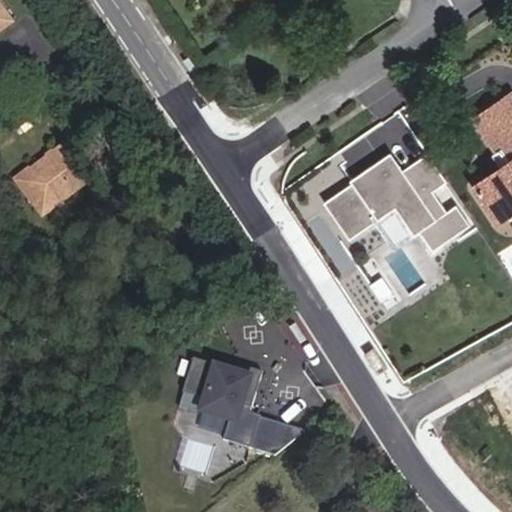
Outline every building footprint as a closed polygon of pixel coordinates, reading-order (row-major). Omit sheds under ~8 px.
[(23,0),(10,0),(5,4),(0,7),(0,9),(18,35),(38,20),(23,0)] [(511,103),(484,124),(505,157),(511,153),(511,154),(511,169),(484,190),(505,223),(511,218),(511,103)] [(92,133),(40,175),(66,209),(118,170),(92,133)] [(388,153),(320,203),(348,242),(395,208),(431,257),(474,226),(458,205),(446,214),(431,193),(446,182),(426,155),(402,172),(388,153)] [(215,364),(196,358),(185,390),(206,396),(202,408),(231,418),(225,439),(276,456),(309,430),(252,411),(265,371),(218,355),(215,364)]
